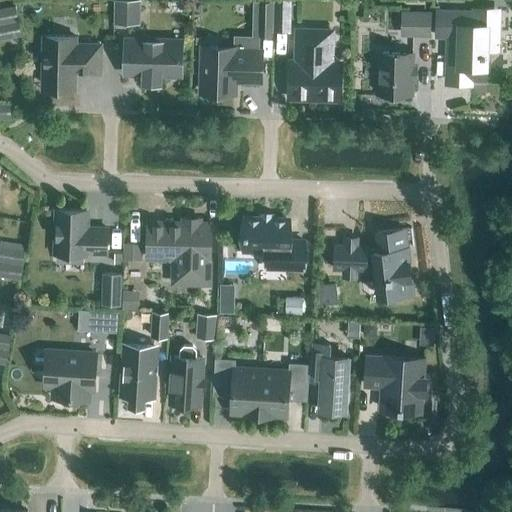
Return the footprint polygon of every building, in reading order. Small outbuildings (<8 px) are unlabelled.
[(140,23),(140,0),(114,0),(114,22),(140,23)] [(204,47),(202,91),(203,91),(232,92),(233,92),(233,91),(232,91),(233,75),(242,75),(242,77),(241,77),(241,78),(242,78),(260,79),(260,78),(261,52),(260,52),(258,52),(259,34),(273,34),(273,31),(274,0),(256,0),(253,0),(252,36),(234,35),(234,47),(204,46),(204,47)] [(273,0),(274,0),(273,31),(291,32),(291,0),(273,0)] [(0,23),(19,20),(16,5),(0,8),(0,23)] [(493,9),(476,8),(475,13),(456,12),(456,10),(438,9),(437,33),(455,34),(454,50),(449,50),(448,81),(470,82),(470,77),(485,78),(485,55),(494,55),(498,55),(499,35),(495,35),(495,23),(492,23),(493,9)] [(408,10),(407,37),(431,37),(431,11),(408,10)] [(0,39),(22,35),(19,20),(0,23),(0,39)] [(296,70),(290,69),(290,71),(288,73),(288,83),(290,86),(289,97),(320,98),(322,100),(333,101),(336,98),(339,99),(340,63),(331,62),(332,31),(298,30),(296,70)] [(44,33),(43,83),(73,84),(74,69),(82,69),(82,71),(100,72),(101,42),(75,42),(75,34),(44,33)] [(126,39),(125,73),(129,73),(131,75),(138,75),(140,73),(165,74),(167,76),(174,76),(176,74),(180,74),(181,41),(126,39)] [(411,93),(413,53),(379,52),(377,92),(411,93)] [(0,118),(11,118),(11,103),(0,102),(0,118)] [(107,252),(108,228),(86,228),(86,210),(58,209),(56,254),(85,254),(85,252),(107,252)] [(287,239),(288,219),(245,218),(244,248),(268,249),(267,261),(285,262),(285,267),(303,268),(303,240),(287,239)] [(208,224),(150,223),(150,224),(149,224),(149,247),(150,248),(176,249),(175,263),(172,265),(172,281),(174,283),(189,283),(191,281),(191,280),(208,281),(209,225),(208,225),(208,224)] [(413,291),(407,246),(401,247),(399,228),(377,231),(380,250),(367,251),(367,244),(335,243),(334,268),(366,268),(366,266),(381,265),(385,294),(413,291)] [(141,259),(142,243),(124,242),(123,259),(141,259)] [(0,260),(22,264),(24,249),(0,245),(0,260)] [(114,252),(114,263),(122,263),(123,253),(114,252)] [(0,275),(20,279),(22,264),(0,260),(0,275)] [(119,276),(103,275),(102,305),(118,306),(119,276)] [(317,283),(319,299),(333,297),(330,281),(317,283)] [(139,308),(139,290),(122,289),(122,308),(139,308)] [(302,313),(302,296),(286,295),(285,312),(302,313)] [(218,305),(218,314),(233,314),(233,306),(218,305)] [(88,330),(90,310),(79,309),(78,329),(88,330)] [(167,338),(169,311),(152,310),(150,337),(167,338)] [(215,338),(216,313),(197,312),(196,337),(215,338)] [(266,317),(265,327),(278,328),(279,318),(266,317)] [(364,333),(375,334),(376,323),(364,322),(364,333)] [(0,347),(9,349),(11,334),(0,331),(0,347)] [(346,395),(349,356),(329,355),(330,343),(311,342),(309,379),(321,380),(319,409),(321,409),(321,404),(335,405),(345,405),(346,395)] [(155,346),(125,344),(122,394),(152,395),(155,346)] [(200,398),(202,357),(195,357),(196,349),(192,345),(184,344),(180,348),(180,356),(173,356),(170,396),(200,398)] [(0,362),(6,363),(9,349),(0,347),(0,362)] [(95,371),(96,353),(50,350),(48,384),(54,385),(54,397),(88,399),(89,371),(95,371)] [(425,393),(426,377),(421,377),(422,362),(383,360),(384,356),(367,355),(365,384),(384,385),(383,408),(418,410),(419,393),(425,393)] [(259,413),(262,368),(234,366),(234,360),(216,358),(215,379),(233,380),(231,407),(244,408),(243,412),(259,413)] [(287,410),(289,384),(307,385),(308,364),(290,363),(290,370),(262,368),(259,413),(275,414),(275,410),(287,410)]
